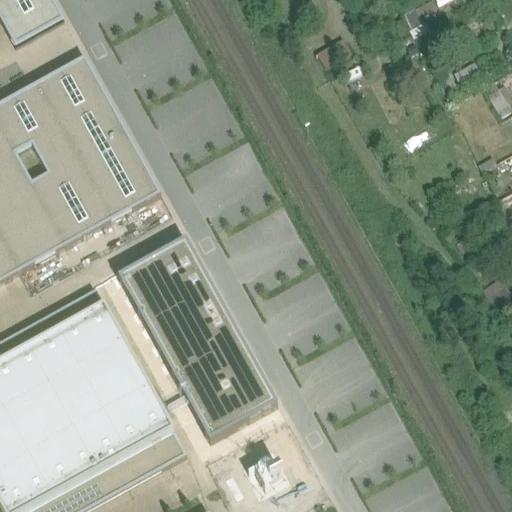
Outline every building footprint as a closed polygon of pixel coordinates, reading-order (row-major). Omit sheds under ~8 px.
[(50,0),(0,0),(0,23),(7,35),(55,8),(50,0)] [(340,48),(315,63),(322,77),(348,62),(340,48)] [(85,63),(0,110),(0,290),(161,201),(85,63)] [(498,119),(509,113),(503,102),(511,97),(511,82),(486,97),(498,119)] [(95,297),(0,349),(0,511),(97,511),(186,462),(95,297)]
